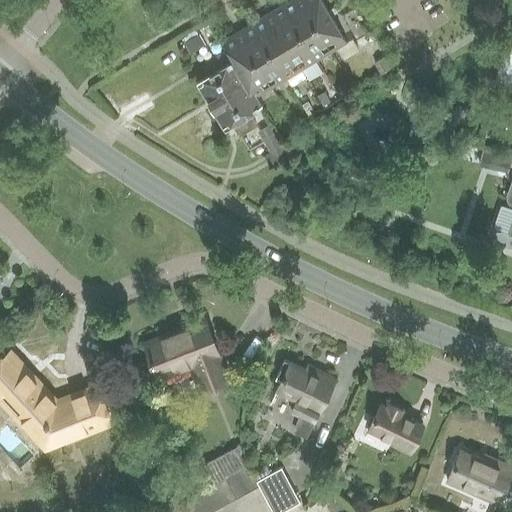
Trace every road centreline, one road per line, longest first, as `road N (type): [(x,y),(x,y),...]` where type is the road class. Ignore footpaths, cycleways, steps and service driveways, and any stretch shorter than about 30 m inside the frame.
road 1 (unclassified): [(511,362),(344,297),(164,194),(0,82)]
road 2 (residential): [(0,215),(78,291),(100,294),(196,259),(222,265),(511,401)]
